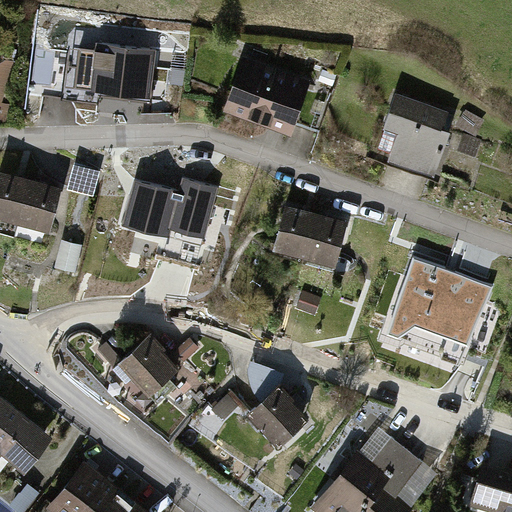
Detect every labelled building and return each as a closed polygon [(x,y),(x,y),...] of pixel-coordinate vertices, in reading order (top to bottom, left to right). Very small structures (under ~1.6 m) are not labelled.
[(141,50),(76,42),(70,95),(134,103),(141,50)] [(304,78),(239,56),(220,111),(286,133),(304,78)] [(13,62),(0,58),(0,119),(7,119),(13,98),(4,96),(13,62)] [(446,109),(394,92),(373,154),(425,172),(446,109)] [(174,174),(142,166),(131,214),(163,221),(174,174)] [(0,218),(15,223),(29,179),(0,170),(0,218)] [(206,181),(174,174),(163,221),(194,228),(206,181)] [(15,223),(47,232),(60,188),(29,179),(15,223)] [(312,210),(280,202),(267,248),(299,257),(312,210)] [(343,219),(312,210),(299,257),(330,265),(343,219)] [(83,245),(64,240),(57,267),(76,272),(83,245)] [(115,246),(99,242),(93,263),(109,267),(115,246)] [(494,286),(414,257),(387,336),(461,363),(494,286)] [(320,299),(303,292),(298,306),(314,313),(320,299)] [(150,335),(122,358),(147,388),(175,365),(150,335)] [(273,385),(244,412),(274,445),(303,418),(273,385)] [(0,398),(0,455),(20,470),(47,433),(0,398)] [(308,510),(311,511),(358,511),(409,452),(379,427),(308,510)] [(409,452),(358,511),(407,511),(437,477),(409,452)] [(144,511),(82,462),(51,502),(63,511),(144,511)] [(511,511),(511,475),(475,465),(463,504),(490,511),(511,511)]
